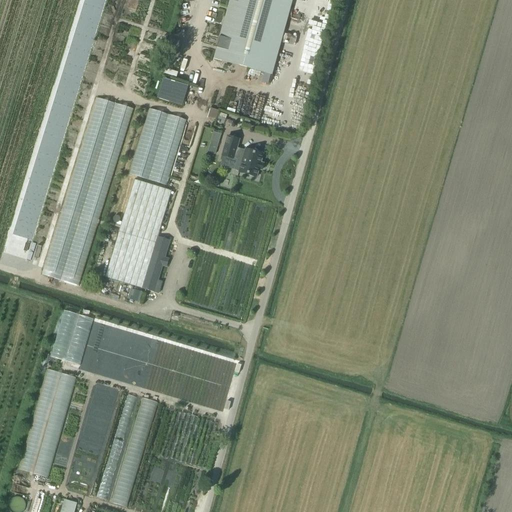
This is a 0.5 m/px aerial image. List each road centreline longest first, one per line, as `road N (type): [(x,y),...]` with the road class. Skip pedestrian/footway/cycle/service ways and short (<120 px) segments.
road 1 (unclassified): [(205,511),(308,137)]
road 2 (unknown): [(207,77),(171,176),(164,225),(175,258),(165,303),(255,327)]
road 3 (track): [(62,368),(229,419)]
road 4 (unknown): [(207,77),(270,90),(280,85),(310,0)]
road 5 (track): [(308,137),(347,0)]
